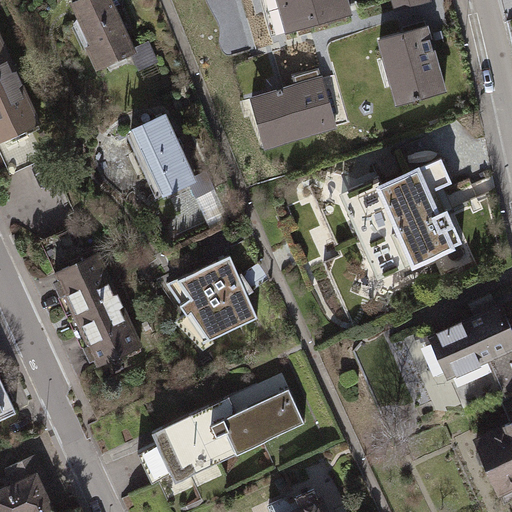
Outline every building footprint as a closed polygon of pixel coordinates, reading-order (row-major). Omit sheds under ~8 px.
[(110,0),(83,0),(66,8),(95,72),(135,54),(110,0)] [(353,14),(349,0),(261,0),(272,37),(353,14)] [(431,0),(390,0),(394,15),(432,4),(431,0)] [(428,30),(376,45),(397,115),(448,99),(428,30)] [(0,143),(48,124),(10,32),(0,36),(0,143)] [(251,98),(266,149),(338,128),(324,77),(251,98)] [(196,185),(163,115),(126,132),(160,202),(196,185)] [(446,186),(436,163),(370,194),(407,271),(457,248),(442,215),(437,217),(427,195),(446,186)] [(144,346),(100,252),(53,274),(97,368),(144,346)] [(223,262),(158,292),(200,344),(251,321),(223,262)] [(511,353),(511,330),(498,298),(420,332),(442,384),(474,371),(480,384),(511,370),(511,358),(510,354),(511,353)] [(454,444),(484,511),(490,511),(511,502),(511,370),(480,384),(499,423),(454,444)] [(0,419),(15,413),(0,379),(0,419)] [(226,396),(148,432),(154,445),(138,452),(152,482),(159,478),(172,507),(229,481),(222,464),(306,426),(288,386),(233,411),(226,396)] [(50,511),(34,474),(0,488),(0,511),(50,511)] [(327,511),(321,498),(286,511),(327,511)]
